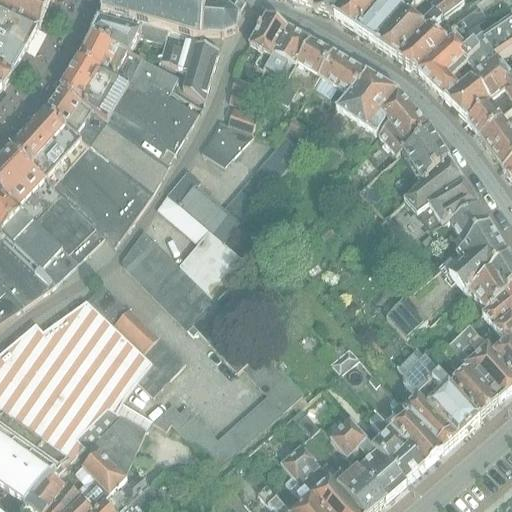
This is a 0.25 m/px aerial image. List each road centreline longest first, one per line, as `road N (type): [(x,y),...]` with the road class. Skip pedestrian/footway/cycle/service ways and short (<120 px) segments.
road 1 (residential): [(104,273),(181,169),(264,3),(409,88),(511,215)]
road 2 (residential): [(0,341),(104,273)]
road 3 (tertiary): [(421,511),(511,432)]
